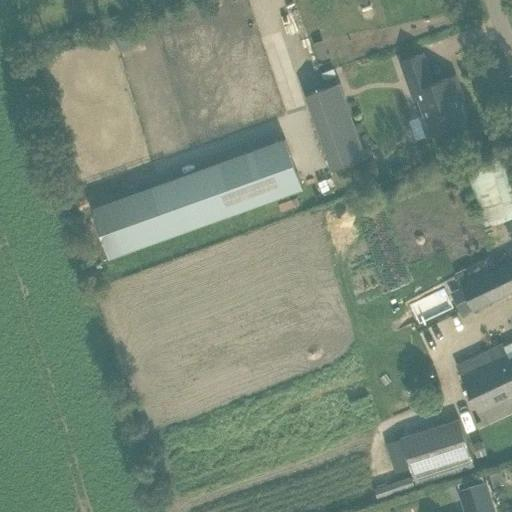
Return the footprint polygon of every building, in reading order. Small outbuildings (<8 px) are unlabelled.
[(399,61),(410,92),(417,90),(419,97),(417,97),(430,135),(437,133),(438,136),(448,132),(447,129),(467,122),(456,91),(460,89),(455,75),(433,83),(423,52),(399,61)] [(305,94),(331,170),(366,158),(339,82),(305,94)] [(284,138),(91,208),(109,257),(302,187),(284,138)] [(511,172),(507,157),(465,169),(482,227),(511,217),(511,172)] [(511,262),(462,287),(473,310),(511,290),(511,262)] [(487,368),(462,379),(481,420),(475,422),(477,426),(483,424),(511,410),(511,356),(509,358),(502,343),(481,353),(487,368)] [(400,437),(415,484),(474,465),(459,418),(400,437)] [(472,444),(476,456),(486,453),(482,441),(472,444)] [(493,511),(482,476),(457,484),(465,511),(493,511)]
